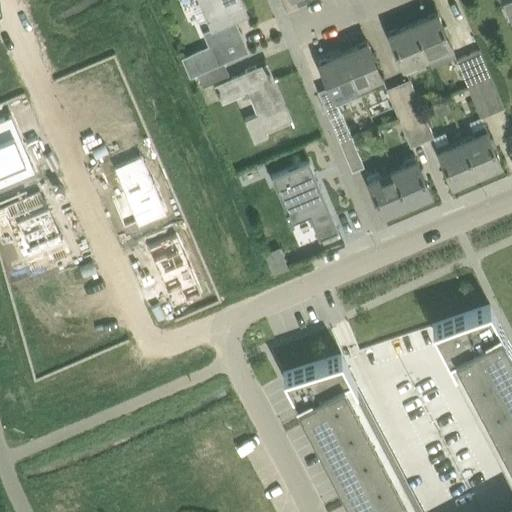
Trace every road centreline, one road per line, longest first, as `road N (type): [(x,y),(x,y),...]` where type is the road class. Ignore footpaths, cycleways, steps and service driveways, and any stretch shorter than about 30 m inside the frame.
road 1 (residential): [(0,4),(157,340),(201,345),(230,333)]
road 2 (residential): [(511,199),(239,319),(230,333)]
road 3 (residential): [(230,333),(234,359),(317,511)]
